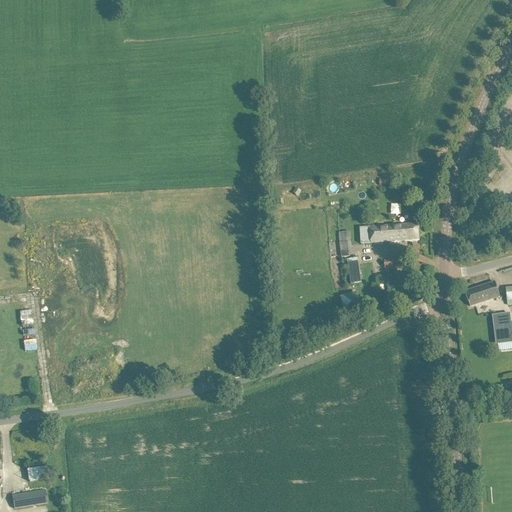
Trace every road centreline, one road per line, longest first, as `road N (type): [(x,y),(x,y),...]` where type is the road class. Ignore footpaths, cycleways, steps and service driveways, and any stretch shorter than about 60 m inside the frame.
road 1 (unclassified): [(444,290),(422,309),(273,371),(0,422)]
road 2 (tertiary): [(444,290),(452,186),(473,115),(511,47)]
road 3 (tertiary): [(461,511),(444,290)]
